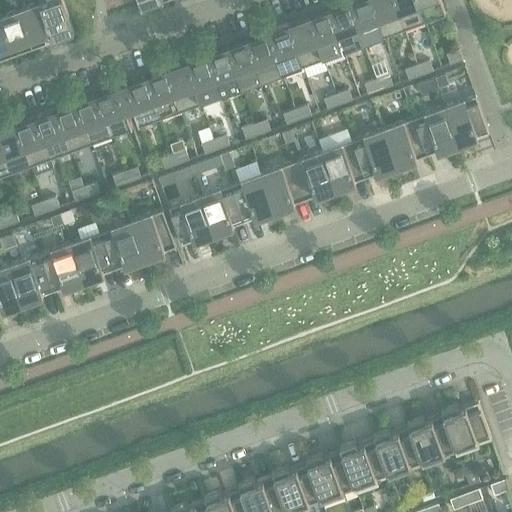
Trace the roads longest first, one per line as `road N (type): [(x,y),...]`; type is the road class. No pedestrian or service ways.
road 1 (residential): [(0,355),(511,170)]
road 2 (residential): [(37,511),(470,354),(487,354),(511,381)]
road 3 (residential): [(0,85),(238,0)]
